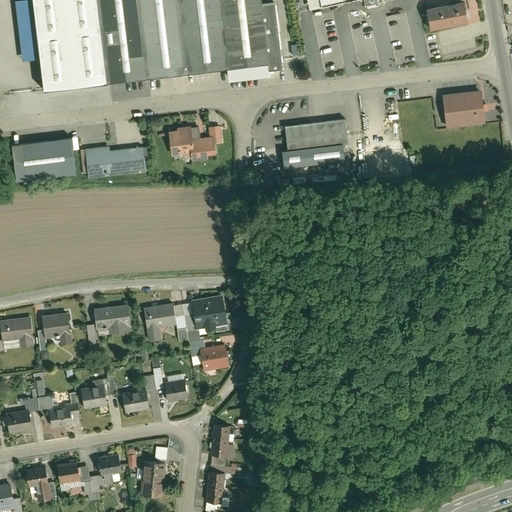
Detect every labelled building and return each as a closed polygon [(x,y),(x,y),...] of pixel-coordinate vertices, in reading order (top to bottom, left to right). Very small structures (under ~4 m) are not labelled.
[(34,0),(44,92),(227,74),(228,84),(270,80),(269,73),(280,72),(273,0),(34,0)] [(322,0),(323,4),(339,0),(362,0),(365,9),(381,6),(379,0),(322,0)] [(453,0),(424,5),(429,29),(466,22),(461,0),(453,0)] [(483,124),(479,88),(440,92),(443,128),(483,124)] [(344,116),(283,124),(286,151),(347,144),(344,116)] [(175,128),(166,130),(169,154),(188,152),(190,162),(207,160),(206,154),(214,153),(212,141),(220,140),(218,125),(207,126),(208,136),(199,137),(197,125),(190,126),(189,124),(175,126),(175,128)] [(76,177),(72,141),(13,147),(17,184),(76,177)] [(83,153),(87,183),(146,176),(143,149),(109,153),(108,150),(83,153)] [(275,155),(252,158),(254,170),(272,168),(271,164),(276,163),(275,155)] [(220,294),(189,298),(192,318),(194,329),(196,328),(225,324),(220,294)] [(171,302),(142,306),(146,340),(160,338),(158,327),(174,325),(173,316),(171,302)] [(126,303),(92,307),(94,329),(107,328),(107,333),(130,330),(126,303)] [(65,311),(40,314),(42,330),(43,337),(57,336),(58,344),(71,342),(70,332),(68,332),(65,311)] [(182,314),(173,316),(174,325),(175,331),(185,329),(183,320),(182,314)] [(0,336),(0,339),(0,340),(17,338),(18,346),(32,345),(29,316),(0,318),(0,336)] [(194,329),(192,318),(183,320),(185,329),(185,330),(194,329)] [(85,324),(88,339),(95,337),(93,322),(85,324)] [(191,364),(200,362),(197,347),(203,346),(201,336),(197,337),(196,328),(194,329),(185,330),(191,364)] [(43,337),(42,330),(36,330),(39,352),(45,351),(43,337)] [(203,346),(197,347),(200,362),(202,370),(227,366),(223,343),(203,346)] [(102,383),(103,393),(114,392),(111,369),(104,370),(105,377),(95,378),(96,384),(102,383)] [(150,374),(152,388),(161,386),(160,373),(158,373),(151,374),(150,374)] [(163,381),(167,402),(186,398),(181,373),(165,376),(166,380),(163,381)] [(143,389),(152,388),(150,374),(141,375),(143,387),(143,389)] [(79,387),(82,407),(97,405),(98,416),(108,415),(106,400),(104,400),(103,393),(102,383),(96,384),(79,387)] [(119,391),(123,411),(146,408),(143,389),(143,387),(119,391)] [(47,407),(53,406),(52,394),(35,397),(37,409),(47,407)] [(23,405),(23,408),(27,407),(28,410),(37,409),(35,397),(35,395),(18,397),(19,405),(23,405)] [(47,407),(50,426),(71,423),(69,414),(77,413),(75,400),(61,402),(62,405),(53,406),(47,407)] [(4,411),(7,432),(30,428),(28,410),(27,407),(23,408),(4,411)] [(226,425),(211,424),(209,454),(223,455),(223,458),(231,458),(232,442),(225,441),(226,425)] [(152,460),(164,461),(165,447),(154,446),(152,460)] [(95,457),(98,474),(108,472),(119,470),(116,453),(95,457)] [(75,459),(53,462),(57,482),(77,478),(78,478),(76,466),(75,459)] [(160,495),(164,461),(152,460),(141,459),(137,493),(160,495)] [(46,481),(43,464),(22,467),(25,485),(32,484),(34,500),(49,498),(46,481)] [(86,464),(76,466),(78,478),(77,478),(77,482),(80,481),(88,480),(88,475),(86,464)] [(223,472),(206,471),(203,501),(205,501),(214,502),(219,502),(220,496),(223,472)] [(98,474),(88,475),(88,480),(90,492),(92,499),(98,498),(97,491),(98,491),(97,483),(101,482),(110,481),(108,472),(98,474)] [(52,480),(46,481),(49,498),(54,497),(52,480)] [(88,480),(80,481),(82,494),(90,492),(88,480)] [(0,511),(14,511),(20,511),(17,496),(10,497),(8,481),(0,482),(0,511)] [(214,502),(214,506),(226,507),(227,496),(220,496),(219,502),(214,502)] [(214,506),(214,502),(205,501),(204,510),(213,511),(214,506)]
